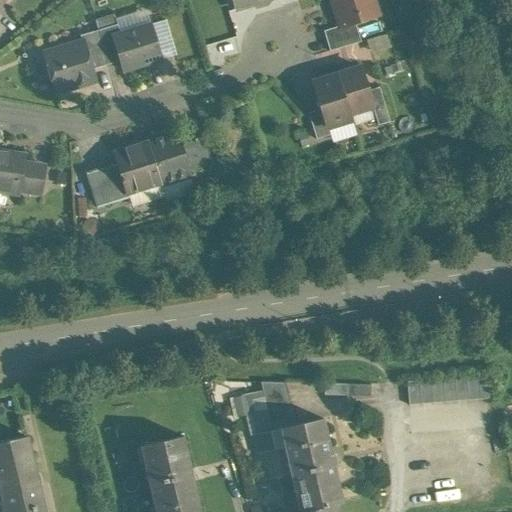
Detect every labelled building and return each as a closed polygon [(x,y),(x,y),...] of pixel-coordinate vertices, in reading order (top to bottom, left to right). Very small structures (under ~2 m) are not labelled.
[(232,0),(235,8),(262,0),(232,0)] [(371,0),(332,0),(340,25),(340,26),(354,22),(377,15),(371,0)] [(354,22),(340,26),(340,25),(323,30),(329,51),(360,41),(354,22)] [(116,24),(97,29),(108,64),(119,61),(112,36),(119,33),(116,24)] [(119,33),(112,36),(119,61),(122,70),(160,58),(150,24),(119,33)] [(97,29),(79,35),(82,42),(83,42),(91,69),(108,64),(97,29)] [(82,42),(45,54),(45,53),(44,54),(44,55),(45,55),(55,89),(55,90),(55,91),(56,90),(77,84),(87,81),(93,79),(94,79),(94,78),(93,78),(91,69),(83,42),(82,42)] [(360,66),(337,73),(349,114),(372,107),(367,90),(360,66)] [(337,73),(312,81),(320,108),(326,127),(328,127),(351,120),(349,114),(337,73)] [(378,87),(367,90),(372,107),(377,125),(389,121),(378,87)] [(320,108),(307,112),(315,139),(330,134),(328,127),(326,127),(320,108)] [(175,131),(147,140),(160,181),(161,184),(173,180),(175,175),(187,172),(178,143),(175,131)] [(201,136),(178,143),(187,172),(210,165),(201,136)] [(148,143),(113,153),(116,163),(126,192),(127,191),(160,181),(148,143)] [(15,154),(0,151),(0,189),(17,193),(17,190),(26,192),(31,163),(22,162),(23,159),(15,158),(15,154)] [(44,165),(31,163),(26,192),(39,194),(44,165)] [(116,163),(86,172),(96,207),(129,197),(127,191),(126,192),(116,163)] [(490,375),(407,382),(409,404),(492,397),(490,375)] [(286,382),(260,381),(262,392),(266,409),(271,430),(279,429),(279,428),(294,424),(286,382)] [(335,382),(335,393),(370,393),(370,382),(335,382)] [(266,409),(262,392),(254,393),(258,410),(266,409)] [(294,424),(279,428),(279,429),(271,430),(266,409),(258,410),(253,412),(257,433),(253,434),(258,453),(283,447),(298,511),(300,511),(334,504),(342,502),(333,465),(336,465),(333,454),(330,454),(322,417),(294,424)] [(182,435),(139,445),(154,511),(200,511),(193,481),(195,480),(192,468),(190,469),(182,435)] [(45,511),(27,436),(0,441),(0,498),(3,511),(45,511)]
